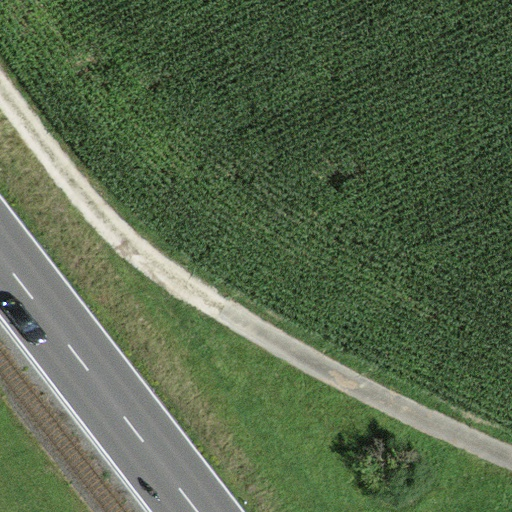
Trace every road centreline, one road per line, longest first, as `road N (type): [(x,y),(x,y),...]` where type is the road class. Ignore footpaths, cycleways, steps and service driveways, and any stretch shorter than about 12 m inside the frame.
road 1 (track): [(511,461),(452,440),(263,337),(119,241),(0,101)]
road 2 (primary): [(197,511),(0,257)]
